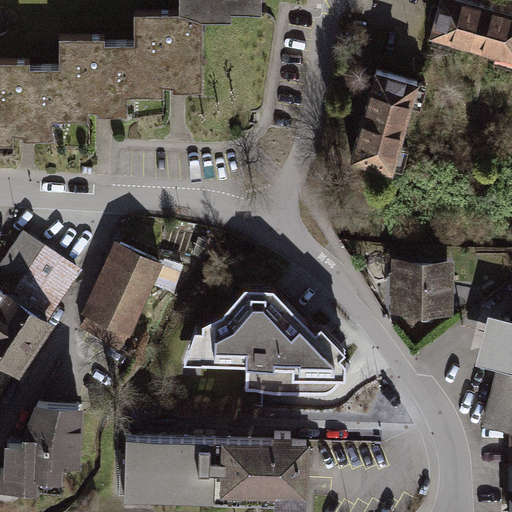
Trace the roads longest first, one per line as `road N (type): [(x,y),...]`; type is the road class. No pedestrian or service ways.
road 1 (residential): [(456,511),(451,447),(405,364),(315,257),(264,220)]
road 2 (residential): [(264,220),(209,204),(0,192)]
road 3 (residential): [(333,0),(308,135),(264,220)]
